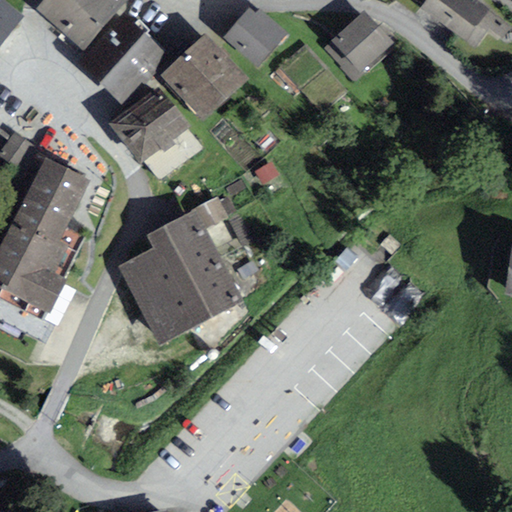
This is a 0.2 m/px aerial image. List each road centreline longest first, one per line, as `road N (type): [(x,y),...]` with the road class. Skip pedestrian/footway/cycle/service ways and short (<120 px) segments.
road 1 (residential): [(29,0),(51,75),(127,178),(132,220),(49,420),(31,443),(0,459)]
road 2 (residential): [(479,87),(381,11),(311,4),(207,9),(171,0)]
